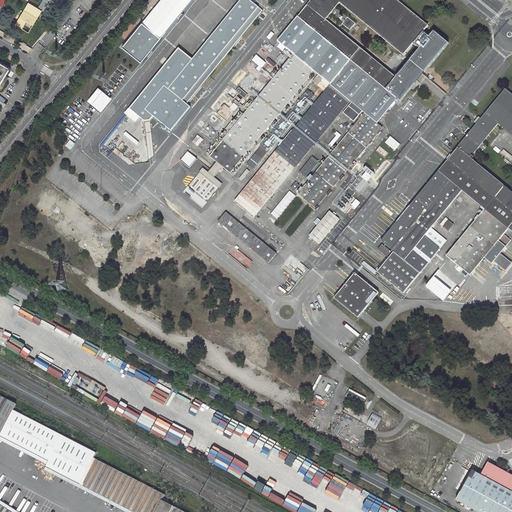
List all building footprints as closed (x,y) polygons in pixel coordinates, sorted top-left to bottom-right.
[(159,0),(122,46),(141,62),(191,0),(159,0)] [(129,107),(140,116),(144,119),(150,119),(153,115),(171,129),(190,106),(182,99),(185,95),(189,98),(190,97),(251,23),(262,9),(251,0),(238,0),(192,58),(178,47),(129,107)] [(399,104),(401,101),(418,81),(423,75),(449,43),(433,30),(429,35),(423,31),(428,25),(397,0),(310,0),(297,16),(277,40),(280,43),(277,46),(282,50),(286,46),(295,54),(291,60),(289,58),(250,104),(248,102),(243,107),(246,110),(243,113),(239,111),(224,129),(228,132),(221,140),(243,158),(297,92),(300,94),(314,77),(311,74),(314,70),(319,74),(313,81),(324,91),(234,200),(254,217),(350,100),(352,102),(343,113),(354,121),(362,111),(364,112),(353,126),(353,125),(350,128),(351,129),(336,147),(335,145),(333,148),(335,149),(325,161),(323,160),(321,163),(322,164),(312,176),(310,174),(307,178),(309,180),(302,188),(301,187),(298,190),(300,193),(299,194),(317,209),(318,208),(316,206),(327,193),(328,195),(331,192),(329,191),(340,178),(341,180),(344,177),(342,175),(352,163),(354,164),(356,163),(354,161),(369,143),(370,144),(372,142),(371,141),(377,134),(378,135),(380,132),(379,132),(383,128),(377,123),(395,101),(399,104)] [(15,25),(29,33),(42,10),(35,6),(29,2),(15,25)] [(266,62),(256,54),(252,60),(259,66),(256,68),(259,71),(266,62)] [(0,60),(0,87),(12,68),(0,60)] [(98,86),(87,99),(101,111),(112,97),(98,86)] [(244,98),(247,95),(239,87),(236,91),(238,93),(236,96),(241,100),(243,97),(244,98)] [(253,169),(315,95),(308,89),(246,163),(253,169)] [(462,191),(485,210),(446,256),(470,276),(485,258),(492,263),(494,261),(500,253),(510,241),(503,235),(508,228),(511,231),(511,192),(469,157),(511,104),(511,94),(506,90),(482,119),(477,125),(472,131),(468,136),(454,153),(381,242),(394,253),(378,272),(404,293),(440,250),(424,237),(431,228),(462,191)] [(229,108),(225,104),(217,113),(226,121),(238,106),(234,103),(229,108)] [(129,107),(125,112),(135,121),(140,116),(129,107)] [(334,134),(336,135),(328,145),(331,147),(341,135),(336,131),(334,134)] [(203,140),(197,135),(192,142),(198,146),(203,140)] [(391,136),(385,142),(395,150),(401,144),(391,136)] [(223,167),(230,172),(243,158),(221,140),(209,156),(217,161),(223,167)] [(196,158),(188,151),(180,160),(189,167),(196,158)] [(306,177),(319,162),(312,157),(299,171),(306,177)] [(217,161),(208,172),(202,168),(199,171),(200,172),(183,192),(202,207),(222,183),(214,177),(223,167),(217,161)] [(375,172),(368,166),(367,167),(363,171),(361,174),(359,173),(357,175),(359,177),(350,188),(354,191),(356,189),(361,194),(370,183),(368,181),(375,172)] [(250,171),(247,169),(239,179),(242,181),(250,171)] [(299,185),(296,182),(291,187),(295,190),(299,185)] [(296,196),(289,191),(271,214),(277,219),(296,196)] [(342,219),(332,211),(311,236),(321,244),(342,219)] [(223,224),(273,264),(281,255),(230,214),(223,224)] [(443,226),(448,230),(453,225),(448,221),(443,226)] [(447,241),(431,228),(424,237),(440,250),(447,241)] [(392,253),(382,245),(378,250),(388,258),(392,253)] [(511,263),(500,253),(494,261),(506,271),(511,263)] [(356,273),(335,298),(358,318),(359,317),(364,310),(379,292),(369,284),(365,280),(366,279),(363,276),(361,278),(356,273)] [(20,355),(27,339),(14,333),(7,349),(20,355)] [(29,340),(20,356),(47,371),(50,366),(37,359),(44,348),(29,340)] [(62,379),(68,365),(55,359),(49,373),(62,379)] [(82,372),(80,377),(92,382),(94,377),(82,372)] [(365,400),(349,390),(346,395),(363,404),(365,400)] [(109,408),(109,409),(122,417),(128,406),(121,402),(123,399),(117,395),(115,397),(104,391),(98,402),(109,408)] [(0,436),(13,410),(16,404),(0,395),(0,436)] [(206,407),(193,399),(188,408),(201,415),(206,407)] [(0,436),(48,461),(62,435),(13,410),(0,436)] [(146,428),(150,417),(136,411),(132,423),(146,428)] [(376,429),(382,418),(373,413),(367,424),(376,429)] [(196,455),(204,439),(169,421),(161,435),(176,443),(175,443),(190,450),(189,452),(196,455)] [(165,495),(94,457),(97,453),(62,435),(48,461),(46,467),(80,485),(133,511),(155,511),(162,500),(165,495)] [(456,501),(477,511),(511,511),(511,475),(488,463),(481,475),(473,470),(456,501)] [(239,478),(242,474),(235,470),(232,474),(239,478)] [(170,511),(173,506),(162,500),(155,511),(170,511)]
